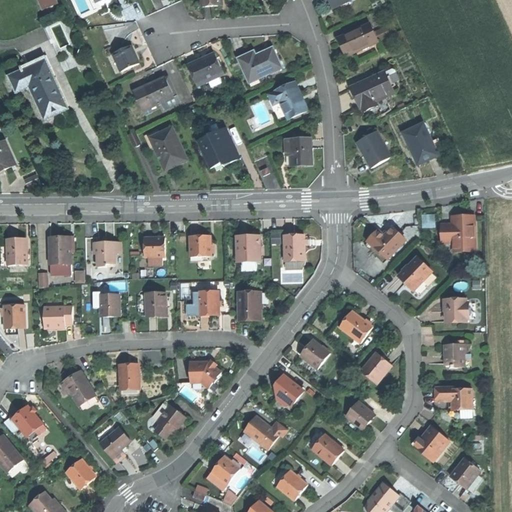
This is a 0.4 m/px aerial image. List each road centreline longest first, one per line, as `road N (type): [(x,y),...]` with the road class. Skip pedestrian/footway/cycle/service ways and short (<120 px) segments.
road 1 (tertiary): [(337,201),(0,204)]
road 2 (residential): [(270,356),(206,337),(106,341),(29,358),(0,390)]
road 3 (residential): [(383,447),(413,408),(414,331),(335,267)]
road 4 (residential): [(270,356),(195,457),(137,487),(114,511)]
road 5 (residential): [(337,201),(330,95),(310,19)]
road 6 (tertiary): [(511,173),(337,201)]
road 7 (residential): [(310,19),(168,34)]
